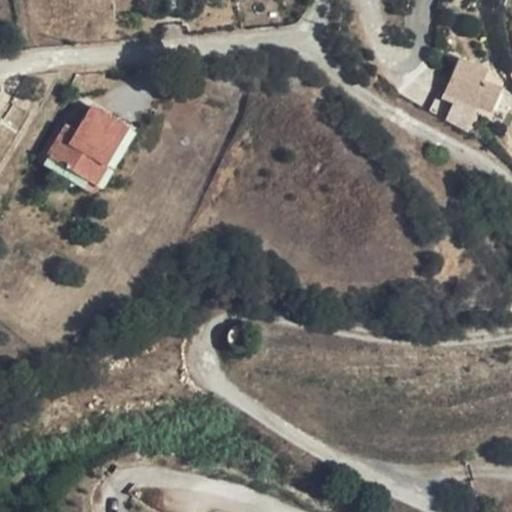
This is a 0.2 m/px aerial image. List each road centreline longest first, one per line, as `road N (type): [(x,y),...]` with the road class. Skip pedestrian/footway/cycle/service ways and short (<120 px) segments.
road 1 (residential): [(511,332),(449,346),(274,316),(214,327),(214,371),(233,393),(439,511)]
road 2 (residential): [(302,36),(0,68)]
road 3 (residential): [(302,36),(303,51),(354,92),(500,168),(511,185)]
road 4 (residential): [(424,0),(417,57),(405,63),(379,36),(365,0)]
